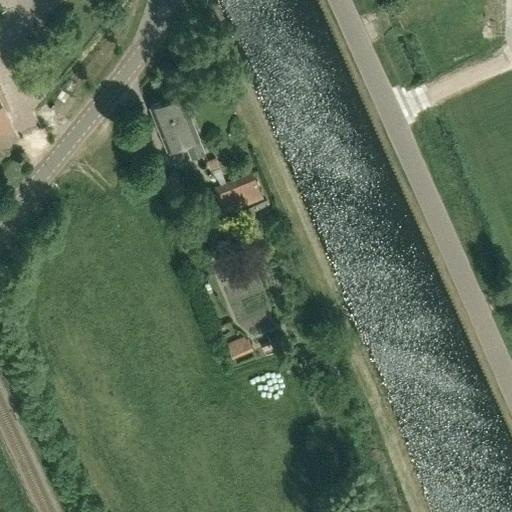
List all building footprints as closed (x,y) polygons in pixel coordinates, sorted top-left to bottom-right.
[(191,157),(204,152),(198,136),(199,136),(181,93),(166,100),(150,106),(167,149),(183,143),(185,142),(191,157)] [(0,101),(0,132),(12,127),(0,101)] [(225,214),(263,199),(252,172),(213,187),(225,214)] [(167,200),(181,194),(173,173),(159,179),(167,200)] [(144,186),(150,183),(146,174),(140,176),(144,186)]
